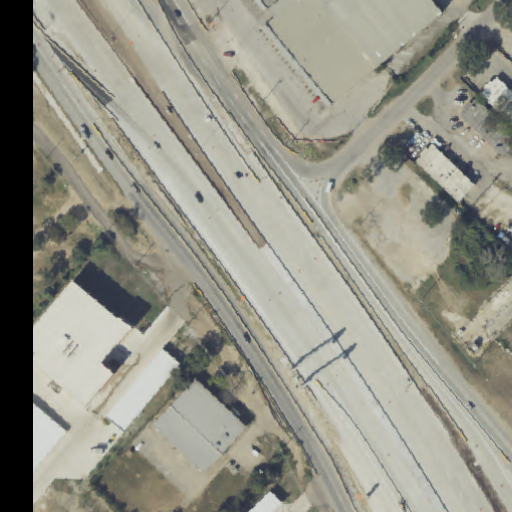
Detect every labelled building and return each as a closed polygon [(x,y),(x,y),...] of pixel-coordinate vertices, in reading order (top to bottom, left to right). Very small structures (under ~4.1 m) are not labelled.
[(441,0),(453,14),(333,111),(287,52),(285,54),(266,29),(280,19),(273,10),(269,12),(258,0),(441,0)] [(511,123),(482,96),(498,78),(511,91),(511,123)] [(511,133),(511,149),(503,158),(461,117),(466,112),(464,110),(471,103),(472,105),(478,99),(511,133)] [(467,196),(461,203),(419,161),(423,157),(421,155),(428,148),(429,150),(434,145),(477,186),(467,196)] [(436,194),(427,203),(414,190),(422,181),(436,194)] [(236,413),(253,429),(210,476),(207,473),(206,474),(203,471),(204,471),(164,433),(162,434),(159,431),(161,430),(159,428),(202,381),(236,413)]
